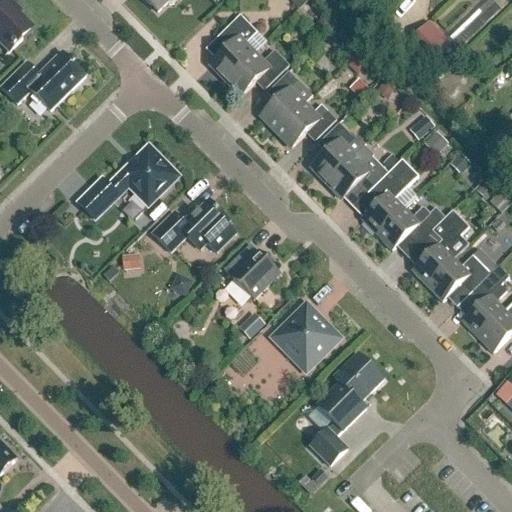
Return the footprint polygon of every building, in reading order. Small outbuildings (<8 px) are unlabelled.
[(0,45),(10,56),(23,42),(21,40),(32,29),(15,11),(17,9),(7,0),(2,0),(0,2),(0,45)] [(142,0),(158,16),(168,6),(169,7),(173,7),(179,1),(178,0),(142,0)] [(452,47),(430,25),(405,49),(428,72),(452,48),(459,55),(502,12),(495,4),(452,47)] [(210,69),(226,85),(255,56),(266,45),(257,36),(241,19),(219,41),(228,51),(210,69)] [(324,38),(334,29),(325,20),(315,29),(324,38)] [(336,33),(326,43),(336,53),(346,42),(336,33)] [(263,66),(255,56),(226,85),(241,101),(260,83),(268,91),(290,70),(275,54),(263,66)] [(359,79),(371,67),(359,55),(347,68),(359,79)] [(31,95),(51,115),(86,80),(62,56),(39,79),(27,67),(2,92),(18,108),(31,95)] [(276,136),(305,108),(313,100),(289,76),(271,94),(279,102),(261,120),(276,136)] [(361,103),(371,93),(359,82),(350,92),(361,103)] [(388,104),(396,91),(384,84),(376,97),(388,104)] [(451,99),(457,92),(447,84),(441,91),(451,99)] [(305,108),(276,136),(292,152),(310,134),(318,142),(337,124),(321,108),(313,116),(305,108)] [(356,159),(365,150),(366,149),(357,139),(354,142),(340,127),(321,145),(330,153),(311,172),(327,188),(356,159)] [(437,160),(449,148),(437,136),(424,148),(437,160)] [(103,183),(79,207),(96,224),(120,200),(118,198),(127,189),(134,195),(135,194),(150,210),(168,192),(167,191),(178,179),(149,150),(109,189),(103,183)] [(365,150),(356,159),(327,188),(342,203),(361,185),(370,195),(372,194),(389,177),(372,160),(374,159),(365,150)] [(390,174),(399,165),(392,158),(383,167),(390,174)] [(460,178),(470,167),(461,158),(450,168),(460,178)] [(396,203),(419,181),(402,164),(389,177),(372,194),(381,204),(362,223),(377,239),(405,212),(396,203)] [(486,204),(497,194),(488,185),(477,195),(486,204)] [(169,210),(160,202),(147,215),(156,224),(169,210)] [(229,227),(230,226),(209,205),(186,228),(174,217),(153,238),(171,257),(188,240),(201,254),(202,253),(200,251),(206,245),(218,257),(219,256),(216,254),(233,237),(235,239),(236,238),(225,227),(227,224),(229,227)] [(418,250),(440,227),(446,222),(436,212),(430,217),(424,211),(413,221),(405,212),(377,239),(393,255),(412,235),(422,245),(417,249),(418,250)] [(469,249),(460,240),(469,231),(453,215),(446,222),(440,227),(418,250),(423,246),(432,255),(412,274),(428,290),(455,263),(469,249)] [(498,237),(505,230),(498,223),(491,230),(498,237)] [(277,273),(260,256),(259,257),(251,248),(224,274),(254,304),(269,289),(264,284),(275,273),(276,274),(277,273)] [(124,274),(141,273),(140,258),(122,260),(124,274)] [(455,263),(428,290),(443,306),(463,287),(473,297),(499,271),(499,270),(490,278),(473,260),(462,270),(455,263)] [(120,276),(113,270),(104,279),(110,285),(120,276)] [(483,306),(500,289),(509,280),(499,271),(473,297),(483,306)] [(478,342),(506,315),(497,306),(507,295),(500,289),(483,306),(463,326),(478,342)] [(340,343),(307,309),(273,342),(284,353),(287,350),(308,372),(306,375),(307,376),(340,343)] [(252,340),(266,326),(255,315),(241,329),(252,340)] [(494,357),(511,339),(511,321),(506,315),(478,342),(494,357)] [(361,406),(384,384),(359,358),(335,381),(340,387),(317,410),(335,427),(311,450),(331,470),(348,453),(336,442),(367,412),(361,406)] [(489,428),(498,419),(487,407),(477,416),(489,428)] [(0,479),(18,463),(0,444),(0,479)] [(319,490),(328,481),(321,473),(312,482),(319,490)]
